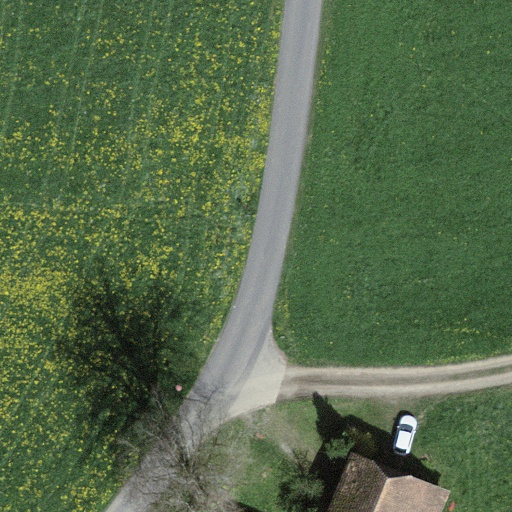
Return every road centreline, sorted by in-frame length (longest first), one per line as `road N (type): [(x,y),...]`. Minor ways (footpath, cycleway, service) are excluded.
road 1 (unclassified): [(232,362),(283,160),(303,0)]
road 2 (unclassified): [(232,362),(125,511)]
